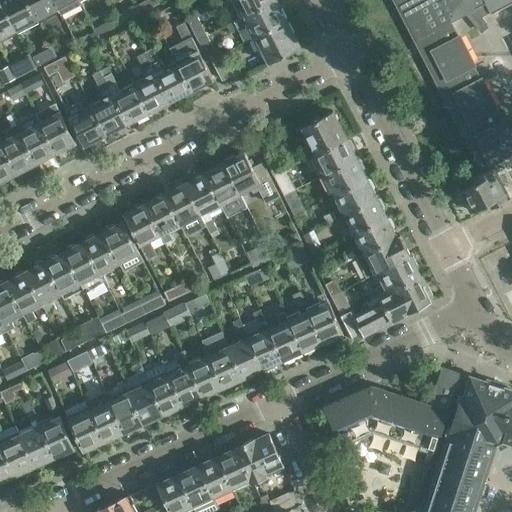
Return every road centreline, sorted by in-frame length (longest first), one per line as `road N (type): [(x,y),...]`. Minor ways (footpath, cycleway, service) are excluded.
road 1 (residential): [(0,228),(346,53)]
road 2 (residential): [(54,502),(274,401)]
road 3 (residential): [(274,401),(478,307)]
road 4 (residential): [(447,248),(346,53)]
road 5 (residential): [(323,511),(274,401)]
